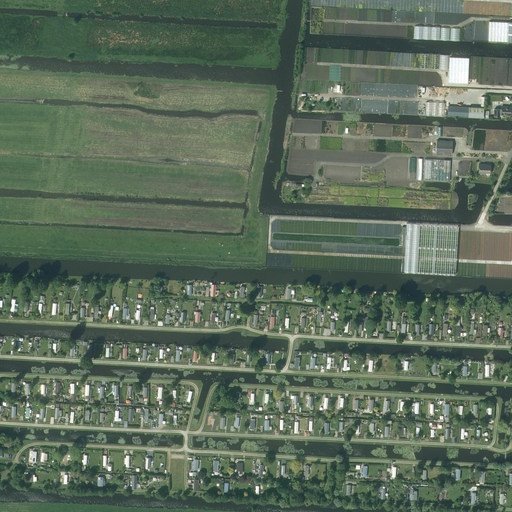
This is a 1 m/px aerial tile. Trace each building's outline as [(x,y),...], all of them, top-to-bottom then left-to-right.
[(511,41),(511,22),(508,22),(489,22),(488,41),(507,42),(511,41)] [(468,83),(469,58),(450,57),(449,82),(468,83)] [(469,107),(448,106),(448,116),(468,117),(483,118),(484,108),(469,107)] [(511,115),(511,107),(502,107),(501,109),(494,108),(494,117),(499,117),(499,114),(501,114),(511,115)] [(452,154),(452,141),(436,140),(436,154),(452,154)] [(449,181),(451,160),(425,159),(424,180),(449,181)] [(490,173),(491,165),(484,165),(484,164),(479,164),(479,172),(490,173)]
